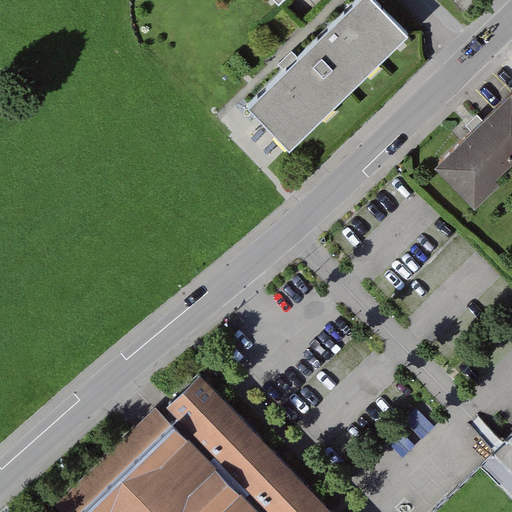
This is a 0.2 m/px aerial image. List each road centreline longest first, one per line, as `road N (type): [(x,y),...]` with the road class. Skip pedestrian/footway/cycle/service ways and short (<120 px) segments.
road 1 (residential): [(511,16),(0,480)]
road 2 (unknown): [(299,249),(467,423)]
road 3 (unknown): [(467,423),(374,511)]
